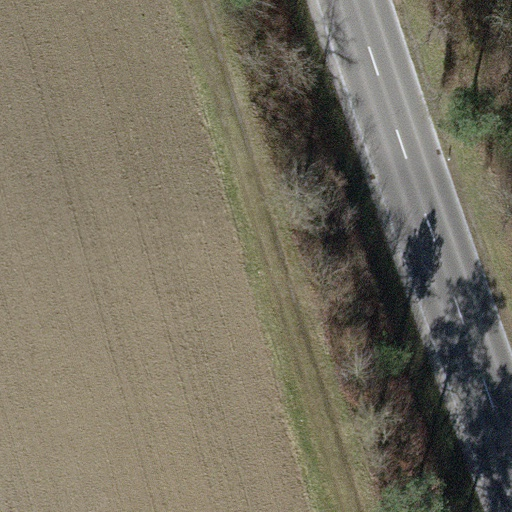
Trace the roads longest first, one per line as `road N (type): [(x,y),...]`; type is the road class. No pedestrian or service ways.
road 1 (track): [(201,0),(360,511)]
road 2 (tertiary): [(358,0),(511,450)]
